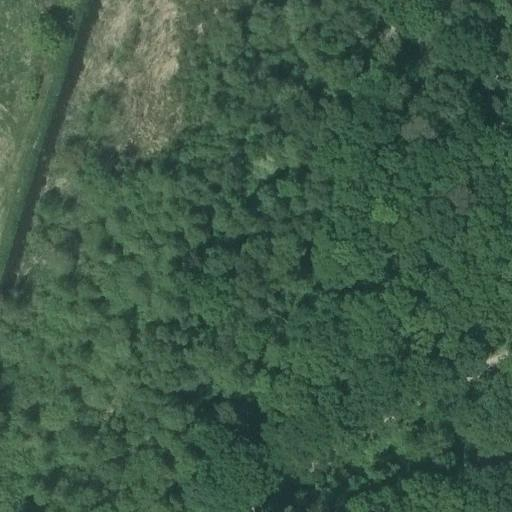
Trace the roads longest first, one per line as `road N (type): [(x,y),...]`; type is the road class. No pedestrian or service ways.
road 1 (track): [(257,511),(407,0)]
road 2 (track): [(511,359),(446,383),(266,483)]
road 3 (track): [(0,225),(69,0)]
